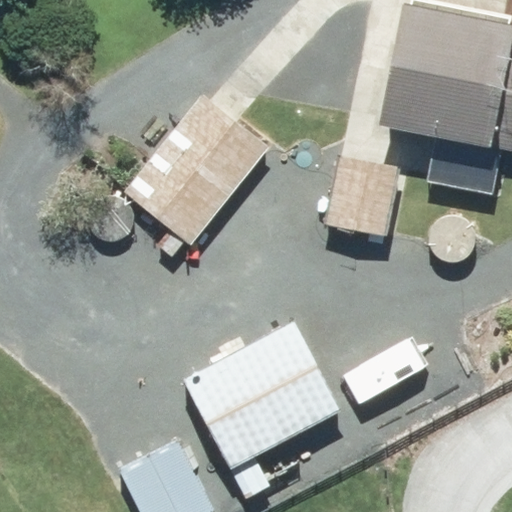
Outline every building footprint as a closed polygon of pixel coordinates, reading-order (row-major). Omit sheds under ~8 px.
[(511,22),(411,3),(388,125),(511,149),(511,22)] [(275,147),(208,93),(129,192),(196,246),(275,147)] [(404,166),(346,155),(333,225),(392,236),(404,166)] [(298,320),(190,380),(238,470),(234,472),(251,502),(309,470),(293,441),(348,410),(298,320)] [(138,511),(216,511),(179,442),(118,474),(138,511)]
